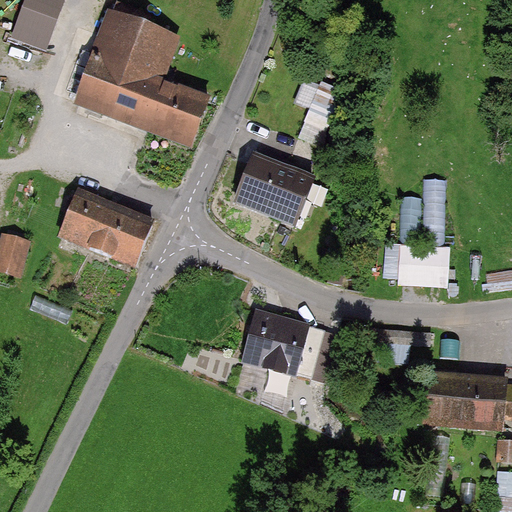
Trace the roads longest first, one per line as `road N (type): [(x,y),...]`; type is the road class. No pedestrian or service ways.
road 1 (unclassified): [(511,309),(476,314),(337,303),(185,237)]
road 2 (unclassified): [(36,511),(159,264),(185,237)]
road 3 (unclassified): [(185,237),(191,200),(277,0)]
